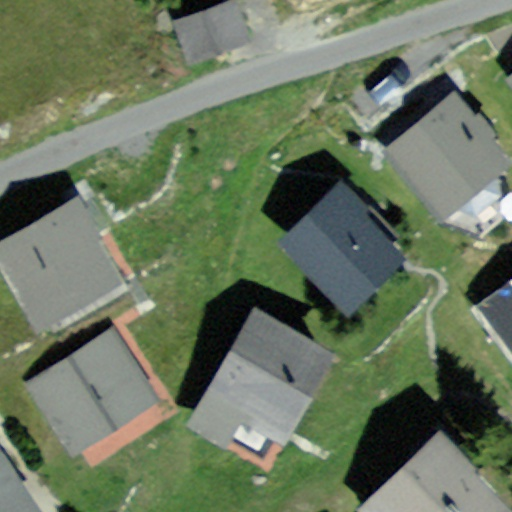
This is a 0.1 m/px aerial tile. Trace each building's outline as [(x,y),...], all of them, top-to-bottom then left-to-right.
[(237,0),(229,0),(181,19),(195,55),(250,33),(237,0)] [(454,105),(395,150),(442,210),(501,165),(454,105)] [(343,193),(290,239),(347,303),(396,260),(355,215),(359,211),(343,193)] [(75,211),(3,251),(42,321),(114,281),(75,211)] [(511,289),(487,309),(511,340),(511,289)] [(329,357),(260,318),(199,423),(222,436),(235,413),(282,439),(329,357)] [(112,339),(38,386),(75,444),(149,398),(112,339)] [(442,442),(372,511),(501,511),(507,506),(442,442)] [(32,511),(0,463),(0,511),(32,511)]
